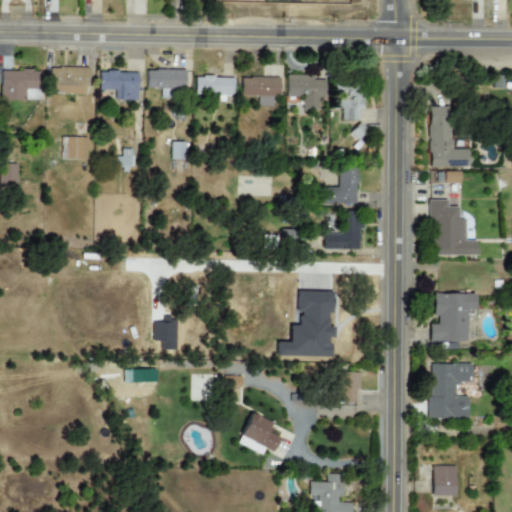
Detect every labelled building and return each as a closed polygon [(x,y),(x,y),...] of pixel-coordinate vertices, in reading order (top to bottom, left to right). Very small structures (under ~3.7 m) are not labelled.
[(86,68),(48,67),(48,93),(86,94),(86,68)] [(183,70),(144,69),(144,88),(159,88),(159,97),(168,97),(168,90),(183,90),(183,70)] [(0,70),(0,100),(38,100),(38,70),(0,70)] [(113,100),(135,100),(135,72),(97,71),(97,90),(113,90),(113,100)] [(323,77),(284,76),(284,97),(300,97),(300,109),(316,109),(316,98),(323,98),(323,77)] [(193,77),(192,95),(213,95),(213,101),(223,101),(223,95),(231,96),(231,77),(193,77)] [(278,97),(278,78),(239,77),(239,96),(256,97),(256,106),(270,106),(270,97),(278,97)] [(359,92),(338,91),(338,120),(358,121),(359,92)] [(426,107),(427,168),(467,167),(467,149),(448,149),(448,107),(426,107)] [(85,138),(59,137),(59,159),(84,160),(85,138)] [(182,159),(182,143),(169,142),(168,159),(182,159)] [(115,169),(130,168),(129,149),(119,149),(119,158),(114,158),(115,169)] [(14,164),(0,164),(0,190),(14,190),(14,164)] [(355,171),(335,171),(335,188),(325,188),(324,204),(354,205),(355,171)] [(475,256),(475,241),(463,241),(463,219),(456,219),(456,208),(445,208),(445,201),(427,201),(427,230),(432,230),(432,256),(475,256)] [(357,251),(358,230),(361,230),(361,212),(340,212),(340,235),(321,234),(321,250),(357,251)] [(328,357),(329,338),(331,338),(332,327),(326,327),(326,314),(331,314),(332,292),(294,291),(294,313),(297,313),(297,326),(288,326),(287,343),(275,342),(274,356),(328,357)] [(465,343),(464,310),(473,310),(473,294),(432,295),(433,325),(427,325),(427,343),(465,343)] [(469,364),(428,364),(427,419),(465,419),(465,397),(453,397),(453,383),(469,383),(469,364)] [(355,373),(338,373),(339,403),(356,403),(355,373)] [(240,376),(225,376),(224,388),(230,388),(230,399),(239,399),(240,376)] [(260,455),(262,449),(272,453),(278,438),(266,433),(270,423),(248,413),(235,444),(260,455)] [(452,465),(429,466),(430,496),(453,495),(452,465)] [(307,481),(306,498),(316,495),(316,511),(355,511),(355,503),(336,503),(336,486),(351,486),(341,481),(341,472),(324,472),(323,482),(307,481)]
